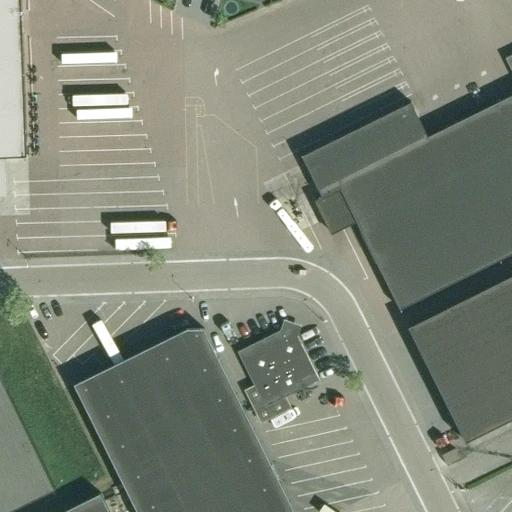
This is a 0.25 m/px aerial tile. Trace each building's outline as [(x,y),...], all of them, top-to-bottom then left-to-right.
[(0,0),(0,156),(27,156),(21,0),(0,0)] [(511,55),(506,58),(511,70),(511,95),(428,137),(411,102),(303,155),(323,196),(315,200),(332,234),(357,221),(400,309),(511,253),(511,55)] [(511,419),(511,275),(409,327),(466,442),(511,419)] [(289,407),(284,397),(319,380),(294,329),(288,327),(238,351),(256,387),(248,391),(262,420),(289,407)] [(137,511),(295,511),(204,328),(187,328),(74,385),(137,511)] [(0,511),(6,511),(56,488),(0,375),(0,511)] [(447,464),(460,457),(455,448),(442,455),(447,464)] [(110,511),(101,493),(61,511),(110,511)]
